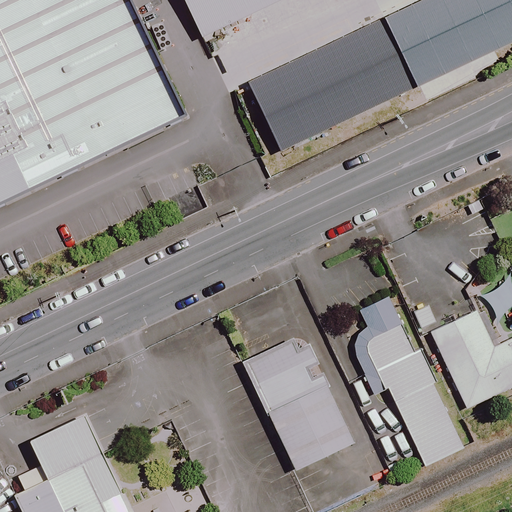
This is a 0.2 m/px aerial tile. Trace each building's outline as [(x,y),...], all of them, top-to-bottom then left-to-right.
[(0,0),(0,195),(181,112),(128,0),(0,0)] [(287,0),(186,0),(206,39),(287,0)] [(482,271),(463,251),(446,267),(464,287),(482,271)] [(348,303),(363,333),(349,340),(376,394),(391,387),(429,463),(461,447),(381,287),(348,303)] [(511,320),(482,336),(464,301),(416,325),(454,400),(502,376),(511,371),(511,320)] [(298,335),(242,363),(296,471),(352,443),(298,335)] [(105,511),(103,507),(122,497),(80,414),(28,440),(47,478),(14,494),(22,511),(105,511)]
